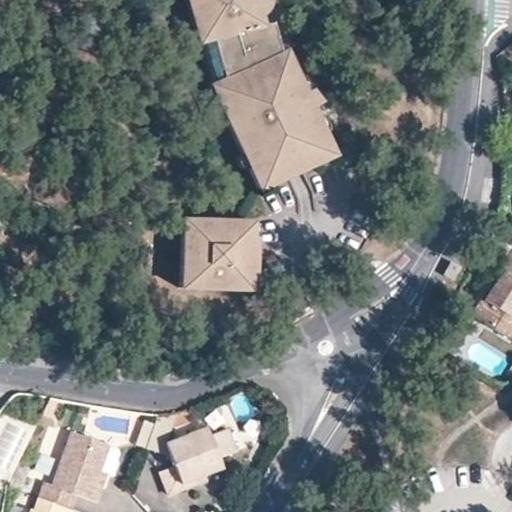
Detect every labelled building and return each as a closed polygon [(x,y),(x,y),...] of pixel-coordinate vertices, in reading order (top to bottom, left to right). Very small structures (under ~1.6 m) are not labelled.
[(183,0),(207,84),(257,188),(332,152),(308,104),(301,88),(281,48),(276,50),(267,20),(253,24),(251,14),(254,13),(257,10),(260,9),(263,5),(264,0),(183,0)] [(301,88),(308,104),(316,100),(307,85),(301,88)] [(234,218),(181,218),(179,287),(238,288),(244,287),(248,285),(251,282),(252,278),(252,228),(251,225),(248,223),(246,220),(243,219),(239,218),(234,218)] [(511,254),(474,318),(473,319),(475,319),(511,341),(511,338),(511,254)] [(460,272),(451,266),(444,278),(453,284),(460,272)] [(290,273),(280,278),(291,302),(302,296),(290,273)] [(474,318),(451,304),(441,321),(465,337),(475,319),(473,319),(474,318)] [(145,448),(167,453),(171,463),(181,487),(198,481),(196,474),(205,471),(220,464),(217,456),(207,433),(205,427),(164,443),(176,413),(172,414),(161,414),(158,414),(145,448)] [(207,433),(217,456),(233,449),(224,426),(207,433)] [(56,488),(71,493),(99,503),(104,488),(98,485),(102,472),(110,450),(75,436),(56,486),(56,488)] [(168,493),(181,487),(171,463),(159,469),(168,493)] [(196,474),(198,481),(207,477),(205,471),(196,474)] [(98,485),(104,488),(110,474),(102,472),(98,485)] [(42,498),(67,507),(71,493),(56,488),(56,486),(48,482),(42,498)] [(42,498),(39,499),(35,511),(73,511),(74,510),(67,507),(42,498)]
